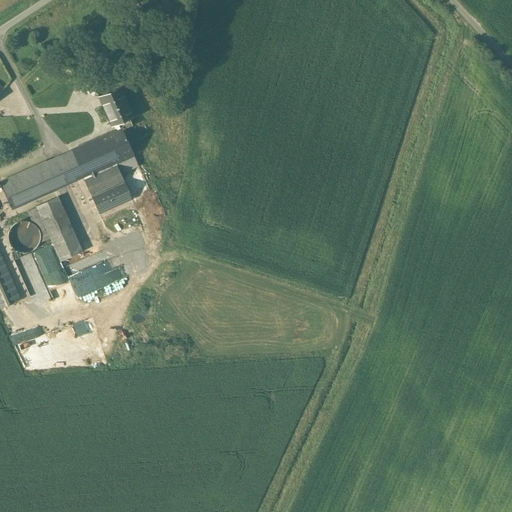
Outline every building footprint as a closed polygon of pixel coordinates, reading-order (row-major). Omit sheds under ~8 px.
[(194,0),(182,0),(179,22),(191,24),(194,0)] [(103,95),(98,97),(111,126),(113,125),(118,123),(132,117),(119,87),(103,95)] [(116,130),(0,181),(0,183),(11,209),(82,177),(84,176),(115,162),(133,155),(129,144),(121,127),(121,128),(118,123),(113,125),(116,130)] [(84,176),(82,177),(99,213),(132,199),(115,162),(84,176)] [(57,196),(35,206),(60,260),(82,250),(57,196)] [(38,242),(39,236),(38,230),(35,225),(29,221),(23,220),(17,221),(12,225),(9,230),(8,236),(9,242),(12,248),(18,251),(24,252),(30,251),(35,247),(38,242)] [(0,307),(19,299),(0,256),(0,307)] [(15,335),(24,368),(32,369),(111,347),(111,340),(111,333),(115,333),(118,344),(119,332),(118,328),(110,330),(110,328),(110,321),(83,328),(91,328),(68,335),(66,328),(28,339),(26,339),(25,333),(21,335),(22,339),(19,339),(18,334),(15,335)]
